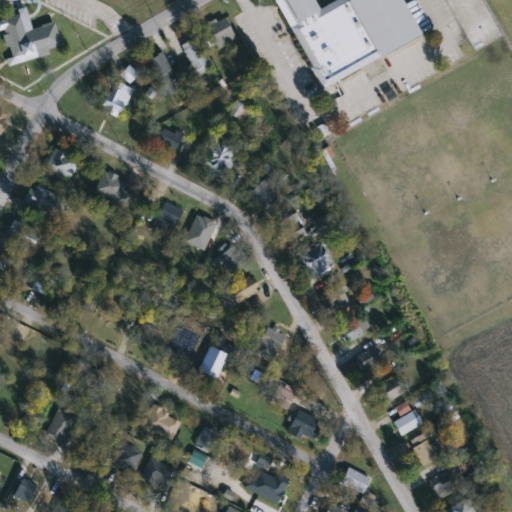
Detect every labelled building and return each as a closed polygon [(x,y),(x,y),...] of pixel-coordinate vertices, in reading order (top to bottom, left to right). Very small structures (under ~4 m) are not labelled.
[(272,0),(320,86),(417,32),(399,0),(328,0),(318,6),(314,0),(272,0)] [(0,16),(17,12),(16,7),(23,5),(30,26),(52,20),(59,43),(45,47),(47,52),(6,64),(4,57),(10,55),(7,44),(4,45),(0,33),(2,32),(1,28),(0,28),(0,16)] [(219,50),(204,29),(221,17),(236,38),(219,50)] [(196,75),(180,46),(196,37),(212,66),(196,75)] [(179,90),(163,98),(144,62),(160,54),(179,90)] [(133,91),(114,119),(99,108),(117,81),(133,91)] [(175,151),(160,145),(167,128),(182,134),(175,151)] [(239,148),(223,180),(199,167),(215,136),(239,148)] [(193,156),(182,150),(188,138),(199,144),(193,156)] [(44,167),(53,149),(78,162),(68,180),(44,167)] [(95,191),(105,171),(127,182),(123,190),(131,195),(125,206),(95,191)] [(280,192),(264,208),(249,193),(265,177),(280,192)] [(56,219),(23,203),(32,185),(65,202),(56,219)] [(182,210),(169,236),(152,227),(166,201),(182,210)] [(273,225),(292,211),(306,229),(287,243),(273,225)] [(4,240),(12,221),(39,233),(30,252),(4,240)] [(310,276),(300,254),(323,242),(334,265),(310,276)] [(229,274),(216,258),(232,245),(245,260),(229,274)] [(0,257),(25,271),(15,291),(0,282),(0,257)] [(45,296),(31,289),(38,274),(53,281),(45,296)] [(258,291),(236,305),(227,289),(249,276),(258,291)] [(352,315),(331,323),(319,292),(340,284),(352,315)] [(285,335),(271,362),(251,351),(266,325),(285,335)] [(360,336),(347,340),(344,328),(357,325),(360,336)] [(196,374),(215,336),(239,347),(230,366),(223,363),(214,382),(196,374)] [(363,373),(354,360),(372,346),(382,359),(363,373)] [(260,386),(250,379),(255,372),(265,378),(260,386)] [(387,402),(379,387),(394,378),(403,393),(387,402)] [(115,401),(126,382),(137,389),(127,408),(115,401)] [(279,384),(295,391),(286,410),(270,403),(279,384)] [(62,444),(44,435),(57,409),(75,419),(62,444)] [(317,420),(308,440),(287,430),(297,410),(317,420)] [(422,423),(401,437),(393,423),(413,410),(422,423)] [(193,447),(202,427),(215,433),(206,453),(193,447)] [(437,458),(421,466),(409,443),(424,435),(437,458)] [(76,456),(87,440),(101,450),(91,466),(76,456)] [(125,475),(108,459),(127,440),(143,457),(125,475)] [(170,463),(167,486),(143,484),(146,461),(170,463)] [(437,497),(428,480),(454,467),(463,484),(437,497)] [(362,494),(340,484),(347,468),(369,478),(362,494)] [(289,481),(282,497),(261,488),(268,472),(289,481)] [(13,497),(22,479),(36,486),(27,504),(13,497)] [(448,511),(468,498),(476,511),(448,511)] [(73,507),(70,511),(52,511),(58,500),(73,507)]
